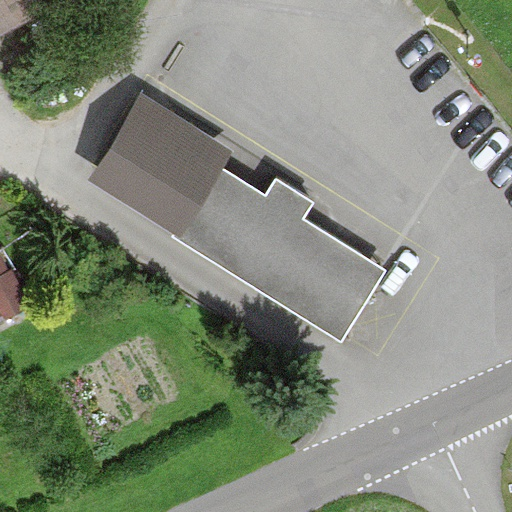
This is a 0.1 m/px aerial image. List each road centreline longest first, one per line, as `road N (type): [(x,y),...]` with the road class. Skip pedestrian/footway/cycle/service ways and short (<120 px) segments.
road 1 (track): [(298,0),(511,254)]
road 2 (unclassified): [(249,511),(435,431)]
